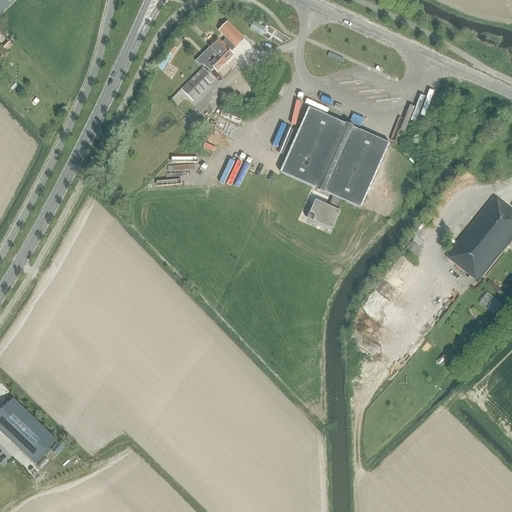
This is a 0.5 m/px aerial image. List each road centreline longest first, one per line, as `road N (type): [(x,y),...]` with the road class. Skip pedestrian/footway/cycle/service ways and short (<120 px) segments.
road 1 (primary): [(0,293),(136,32)]
road 2 (secondary): [(511,93),(315,5)]
road 3 (residential): [(186,123),(242,66),(299,43),(315,5)]
